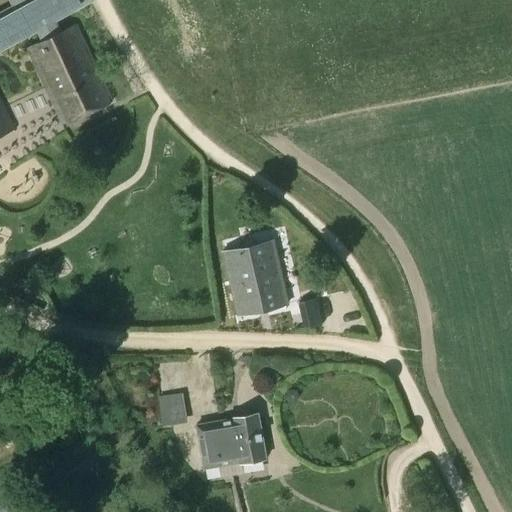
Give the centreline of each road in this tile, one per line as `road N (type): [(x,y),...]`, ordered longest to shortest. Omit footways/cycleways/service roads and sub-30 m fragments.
road 1 (track): [(397,362),(321,341),(106,340),(0,301)]
road 2 (track): [(397,362),(372,300),(320,230),(222,161),(165,104)]
road 3 (track): [(465,511),(397,362)]
road 4 (track): [(165,104),(102,0)]
